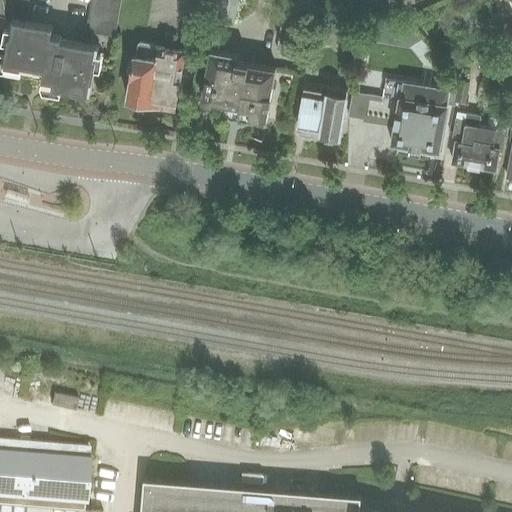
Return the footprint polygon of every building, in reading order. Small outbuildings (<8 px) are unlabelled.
[(2,0),(5,16),(5,10),(25,14),(28,0),(2,0)] [(116,37),(121,0),(91,0),(86,32),(116,37)] [(235,26),(239,0),(211,0),(207,21),(235,26)] [(305,16),(283,12),(279,34),(301,38),(305,16)] [(52,36),(53,27),(13,20),(5,63),(45,70),(43,80),(54,82),(56,88),(91,94),(99,47),(62,40),(62,38),(52,36)] [(377,25),(375,39),(400,44),(415,34),(409,28),(407,31),(377,25)] [(304,44),(302,54),(312,56),(315,36),(306,34),(304,44)] [(302,42),(285,39),(283,50),(300,53),(302,42)] [(185,53),(139,44),(129,101),(175,109),(185,53)] [(215,94),(213,103),(251,109),(250,116),(268,119),(276,69),(238,62),(239,55),(211,50),(203,92),(215,94)] [(352,93),(348,116),(364,119),(397,124),(393,145),(440,152),(448,106),(450,88),(386,78),(382,98),(368,95),(352,93)] [(468,104),(472,83),(461,81),(457,103),(468,104)] [(308,83),(299,129),(302,129),(301,133),(307,136),(313,136),(314,131),(322,133),(321,134),(324,135),(327,139),(334,141),(337,138),(340,138),(349,90),(308,83)] [(511,117),(511,112),(505,112),(503,126),(511,127),(511,117)] [(479,127),(481,117),(458,113),(454,136),(465,138),(464,143),(457,142),(453,163),(471,166),(475,140),(477,141),(480,127),(479,127)] [(496,170),(496,169),(499,150),(502,150),(506,131),(480,127),(477,141),(475,140),(471,166),(496,170)] [(84,501),(87,501),(91,456),(0,448),(0,502),(84,509),(84,501)] [(397,511),(371,511),(361,510),(362,496),(145,479),(142,511),(404,511),(397,510),(397,511)] [(103,511),(84,509),(0,502),(0,511),(103,511)]
